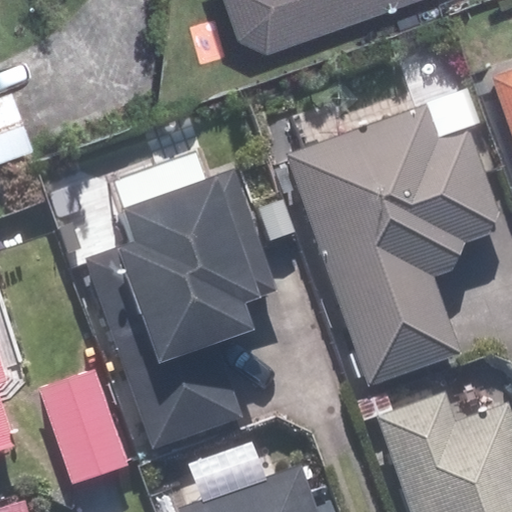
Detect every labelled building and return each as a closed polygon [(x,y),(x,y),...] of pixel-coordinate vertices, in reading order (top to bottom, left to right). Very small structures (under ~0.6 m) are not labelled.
[(223,0),(238,42),(266,54),(422,0),(223,0)] [(511,63),(484,73),(511,153),(511,63)] [(2,90),(0,90),(0,155),(22,148),(2,90)] [(274,155),(276,161),(263,165),(270,186),(283,182),(355,383),(446,351),(420,275),(438,269),(450,243),(472,234),(483,212),(452,129),(426,137),(414,104),(274,155)] [(116,249),(98,254),(99,259),(74,267),(142,450),(202,428),(232,416),(232,415),(203,336),(227,326),(218,302),(262,287),(221,175),(105,217),(116,249)] [(273,203),(250,211),(263,244),(286,235),(273,203)] [(83,369),(30,389),(64,483),(117,463),(83,369)] [(511,511),(511,453),(494,402),(440,420),(430,393),(384,410),(377,392),(347,404),(353,422),(362,417),(396,511),(511,511)] [(301,511),(290,478),(194,511),(301,511)] [(19,511),(16,500),(0,504),(0,511),(19,511)]
